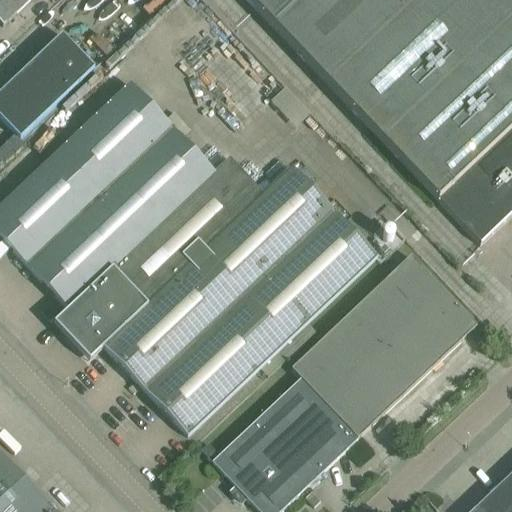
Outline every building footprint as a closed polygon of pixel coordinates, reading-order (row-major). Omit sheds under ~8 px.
[(31,0),(0,0),(0,26),(2,28),(31,0)] [(157,0),(142,12),(150,22),(178,0),(157,0)] [(511,0),(243,0),(479,248),(511,216),(511,0)] [(93,72),(61,38),(0,95),(0,122),(19,142),(93,72)] [(211,47),(186,72),(246,132),(271,106),(211,47)] [(129,88),(0,209),(0,241),(69,315),(54,329),(87,363),(102,350),(187,440),(376,262),(379,265),(405,241),(386,221),(360,245),(291,171),(262,198),(229,163),(213,177),(129,88)] [(301,383),(220,459),(212,466),(255,511),(282,511),(476,329),(410,260),(291,372),(301,383)] [(212,466),(220,459),(208,447),(200,454),(212,466)] [(0,511),(50,511),(0,458),(0,511)] [(511,511),(511,478),(477,511),(511,511)]
